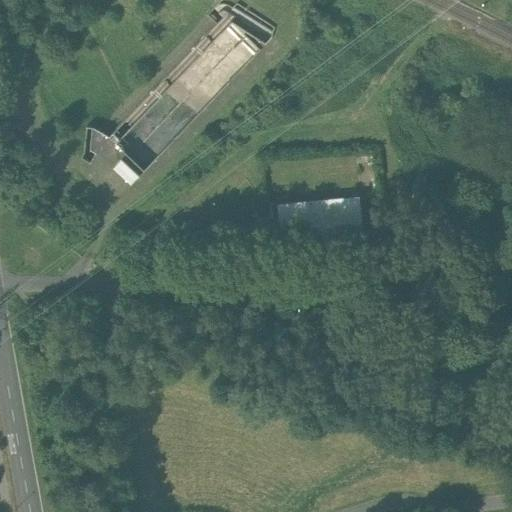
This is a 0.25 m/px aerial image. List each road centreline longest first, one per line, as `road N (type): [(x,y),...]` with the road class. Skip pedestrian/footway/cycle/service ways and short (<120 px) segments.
road 1 (unclassified): [(0,288),(358,286),(511,265)]
road 2 (tertiary): [(27,511),(0,359)]
